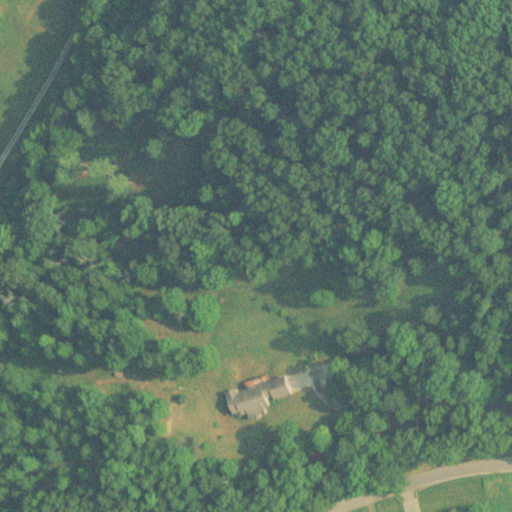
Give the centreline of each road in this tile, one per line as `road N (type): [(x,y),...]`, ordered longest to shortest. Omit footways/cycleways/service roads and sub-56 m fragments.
road 1 (residential): [(331,511),(457,469),(511,465)]
road 2 (residential): [(0,158),(84,0)]
